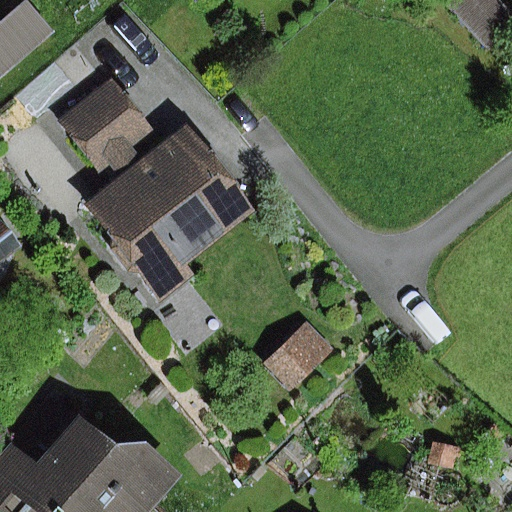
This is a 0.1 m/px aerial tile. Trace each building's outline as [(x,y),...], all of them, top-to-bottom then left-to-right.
[(511,30),(511,28),(488,0),(441,0),(439,2),(483,55),(511,30)] [(20,3),(0,21),(0,77),(48,33),(20,3)] [(155,128),(109,75),(55,122),(98,171),(109,162),(122,178),(142,161),(131,148),(155,128)] [(251,212),(179,129),(142,161),(122,178),(85,211),(157,293),(251,212)] [(0,221),(0,262),(20,247),(0,221)] [(304,325),(262,365),(288,392),(330,352),(304,325)] [(40,393),(0,443),(0,511),(148,511),(178,476),(137,443),(107,446),(40,393)] [(429,444),(424,467),(450,472),(453,459),(459,461),(461,451),(429,444)]
